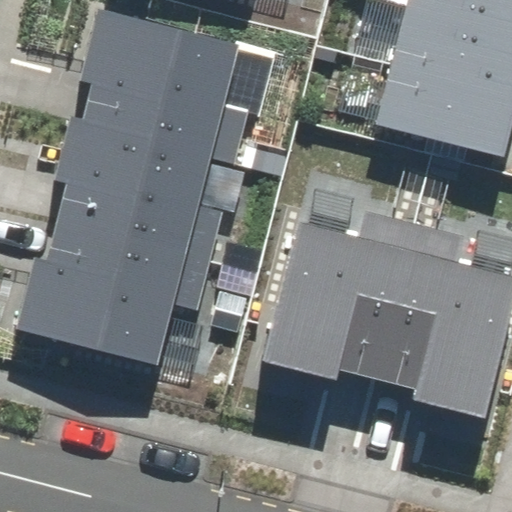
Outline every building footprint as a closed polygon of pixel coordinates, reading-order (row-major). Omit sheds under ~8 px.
[(511,18),(437,0),(407,0),(394,53),(511,83),(511,18)] [(511,0),(437,0),(511,18),(511,0)] [(214,143),(241,38),(104,2),(76,106),(214,143)] [(511,83),(394,53),(379,114),(505,146),(511,118),(511,83)] [(186,247),(214,143),(76,106),(48,211),(186,247)] [(361,228),(302,214),(270,341),(378,368),(416,216),(367,203),(361,228)] [(158,352),(186,247),(48,211),(20,315),(158,352)] [(464,227),(416,216),(378,368),(487,395),(511,294),(511,265),(458,252),(464,227)]
